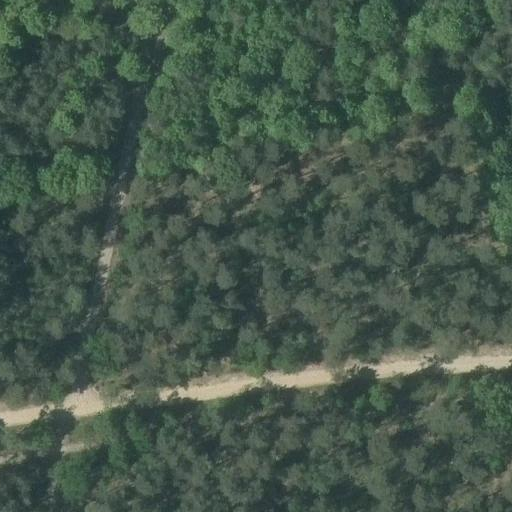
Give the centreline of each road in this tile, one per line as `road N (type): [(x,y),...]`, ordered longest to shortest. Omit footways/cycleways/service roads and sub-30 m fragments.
road 1 (track): [(0,428),(511,363)]
road 2 (track): [(58,460),(166,0)]
road 3 (unknown): [(58,460),(298,419),(511,401)]
